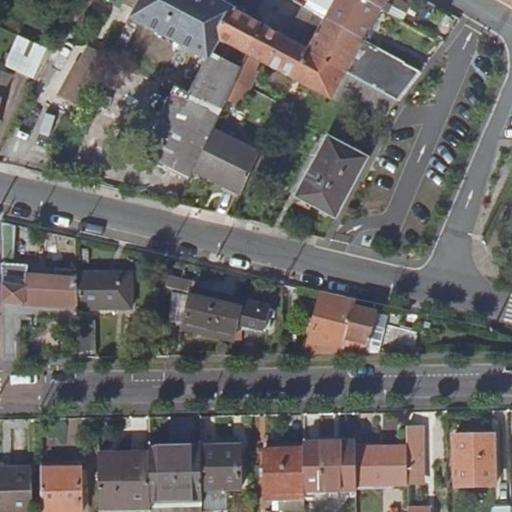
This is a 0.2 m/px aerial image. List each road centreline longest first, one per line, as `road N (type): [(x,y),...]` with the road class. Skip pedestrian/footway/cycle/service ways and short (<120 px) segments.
road 1 (residential): [(0,392),(511,384)]
road 2 (residential): [(0,187),(435,290)]
road 3 (residential): [(435,290),(511,85)]
